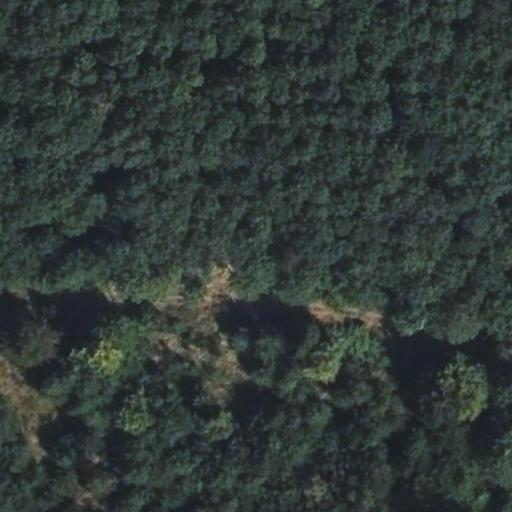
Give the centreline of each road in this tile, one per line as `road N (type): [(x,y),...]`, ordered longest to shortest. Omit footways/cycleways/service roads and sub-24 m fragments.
road 1 (track): [(0,301),(482,326)]
road 2 (track): [(331,0),(511,392)]
